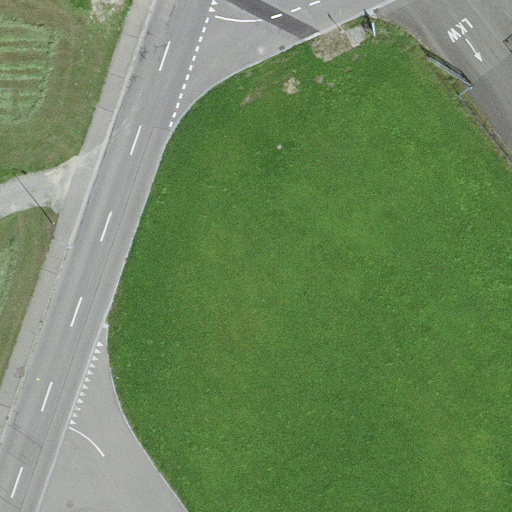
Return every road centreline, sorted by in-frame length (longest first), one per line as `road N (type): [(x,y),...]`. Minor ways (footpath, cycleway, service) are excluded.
road 1 (tertiary): [(182,11),(40,420)]
road 2 (residential): [(40,420),(90,439),(155,511)]
road 3 (residential): [(327,0),(245,22),(182,11)]
road 4 (track): [(118,195),(71,181),(0,205)]
